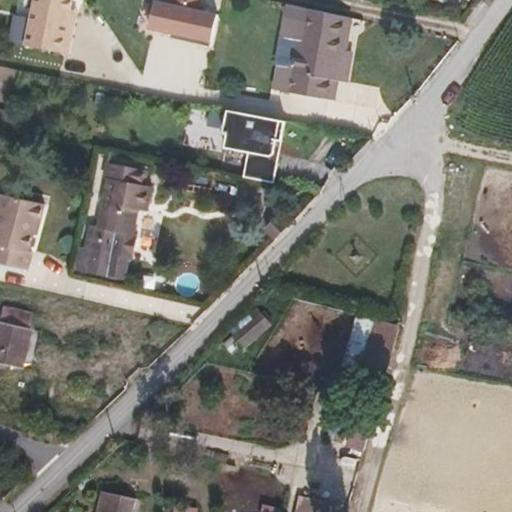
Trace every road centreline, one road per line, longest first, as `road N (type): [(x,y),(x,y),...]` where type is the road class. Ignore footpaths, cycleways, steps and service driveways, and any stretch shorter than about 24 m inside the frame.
road 1 (unclassified): [(505,0),(394,135),(67,459)]
road 2 (track): [(354,511),(406,333),(449,73)]
road 3 (track): [(394,135),(511,162)]
